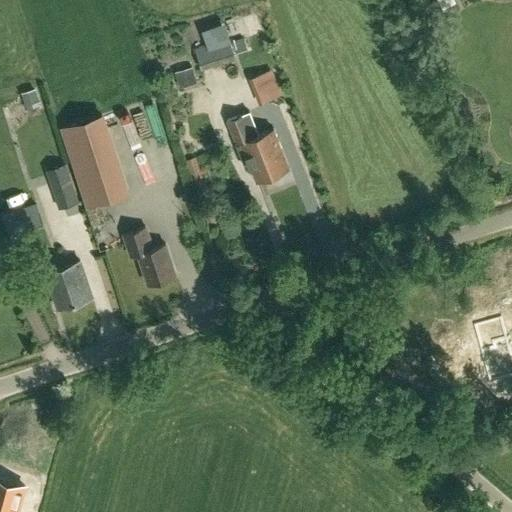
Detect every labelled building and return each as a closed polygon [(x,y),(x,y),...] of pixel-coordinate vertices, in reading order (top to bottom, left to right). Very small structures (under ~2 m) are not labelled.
[(236,59),(234,52),(247,48),(244,37),(208,48),(207,44),(193,47),(201,69),(236,59)] [(258,180),(290,167),(275,128),(254,136),(245,114),(228,120),(237,144),(237,143),(247,168),(252,166),(258,180)] [(88,204),(126,191),(102,115),(63,127),(88,204)] [(198,196),(208,193),(196,157),(187,161),(198,196)] [(79,201),(66,163),(46,169),(59,208),(79,201)] [(183,203),(190,201),(188,193),(180,196),(183,203)] [(8,235),(42,224),(36,203),(2,214),(5,224),(8,235)] [(138,252),(148,283),(176,274),(166,243),(153,247),(146,226),(124,233),(130,255),(138,252)] [(58,308),(92,296),(80,260),(46,272),(58,308)] [(511,375),(499,330),(472,337),(488,395),(511,388),(511,375)] [(0,478),(0,511),(19,511),(27,486),(0,478)]
